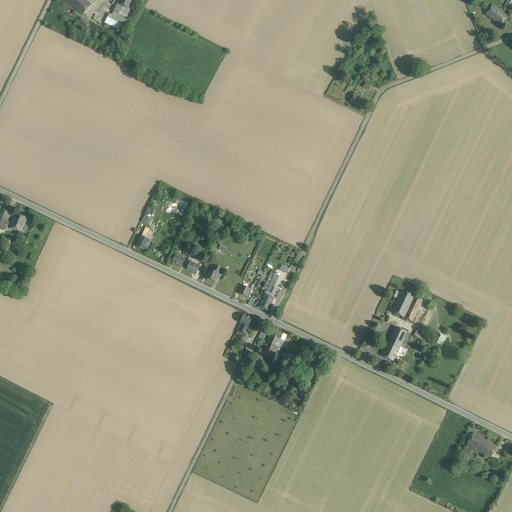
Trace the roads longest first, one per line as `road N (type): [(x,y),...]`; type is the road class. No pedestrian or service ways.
road 1 (tertiary): [(264,315),(0,188)]
road 2 (tertiary): [(511,434),(271,318)]
road 3 (residential): [(379,93),(271,318)]
road 4 (residential): [(264,315),(171,511)]
road 5 (residential): [(379,93),(511,37)]
